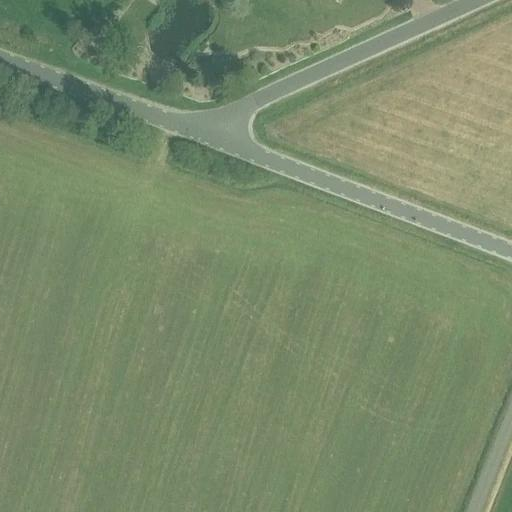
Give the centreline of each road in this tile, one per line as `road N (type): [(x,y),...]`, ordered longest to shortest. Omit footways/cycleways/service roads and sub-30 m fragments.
road 1 (tertiary): [(511,252),(190,130)]
road 2 (unclassified): [(190,130),(480,0)]
road 3 (tertiary): [(190,130),(0,59)]
